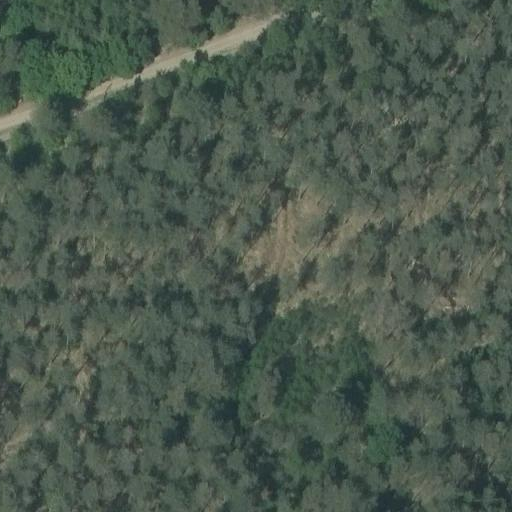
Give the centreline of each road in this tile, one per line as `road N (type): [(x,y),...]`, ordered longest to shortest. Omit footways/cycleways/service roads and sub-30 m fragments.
road 1 (track): [(511,445),(0,472)]
road 2 (track): [(0,114),(326,0)]
